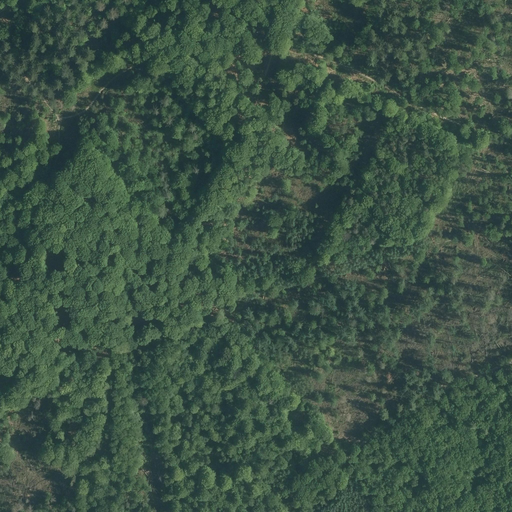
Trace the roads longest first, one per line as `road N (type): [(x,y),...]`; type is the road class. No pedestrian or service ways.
road 1 (track): [(82,342),(175,247),(239,148),(273,44)]
road 2 (track): [(283,511),(377,433),(511,358)]
road 3 (track): [(511,144),(318,55),(273,44)]
road 4 (track): [(273,44),(205,43),(146,59),(84,112),(60,118)]
road 5 (track): [(106,511),(107,335)]
road 6 (track): [(60,118),(53,172),(0,266)]
